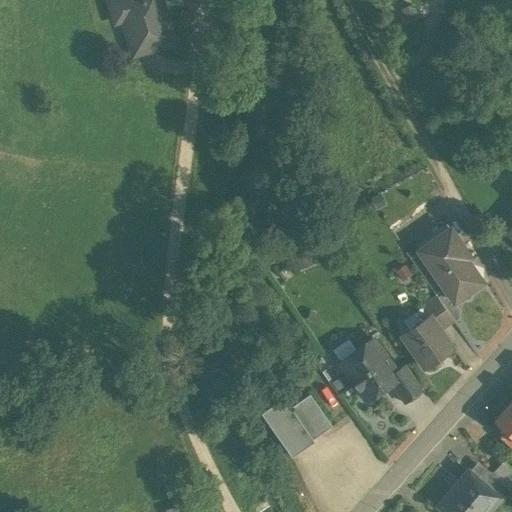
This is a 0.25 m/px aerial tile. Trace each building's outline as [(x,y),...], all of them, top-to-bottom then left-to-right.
[(160,0),(116,0),(109,2),(115,23),(123,21),(131,47),(148,42),(151,51),(174,44),(160,0)] [(450,230),(437,240),(439,243),(424,254),(422,251),(420,252),(446,290),(454,301),(481,282),(459,251),(463,248),(450,230)] [(446,290),(420,252),(409,259),(436,297),(446,290)] [(437,298),(424,307),(430,316),(440,330),(453,321),(437,298)] [(430,316),(402,336),(424,367),(452,347),(440,330),(430,316)] [(372,339),(353,352),(357,357),(343,366),(367,400),(382,389),(379,385),(386,380),(396,373),(395,372),(372,339)] [(405,365),(395,372),(396,373),(386,380),(403,403),(422,390),(405,365)] [(331,427),(309,395),(290,408),(312,440),(331,427)] [(290,408),(283,398),(261,414),(291,457),(313,441),(290,408)] [(511,401),(495,421),(511,436),(511,401)] [(511,486),(511,469),(503,461),(493,472),(509,491),(511,486)] [(468,470),(438,506),(445,511),(487,511),(500,498),(468,470)]
